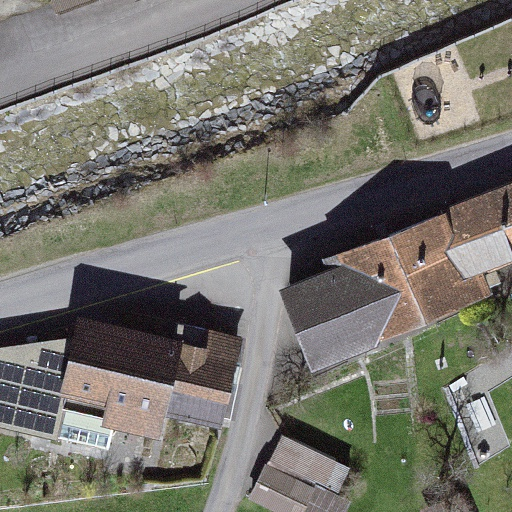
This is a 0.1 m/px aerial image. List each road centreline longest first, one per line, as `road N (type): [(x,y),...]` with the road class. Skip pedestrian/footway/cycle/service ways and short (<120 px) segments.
road 1 (residential): [(259,246),(0,321)]
road 2 (residential): [(259,246),(267,383),(237,511)]
road 3 (residential): [(511,165),(259,246)]
